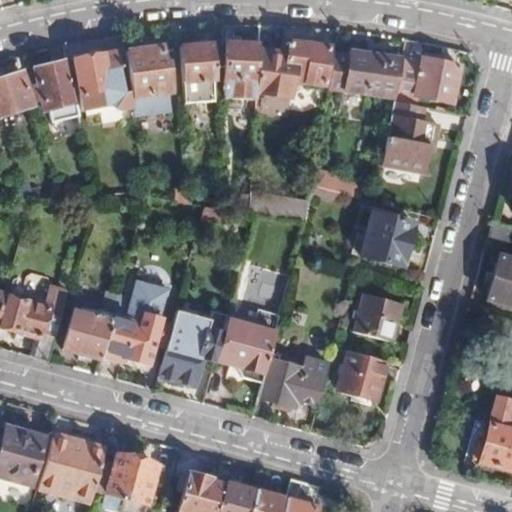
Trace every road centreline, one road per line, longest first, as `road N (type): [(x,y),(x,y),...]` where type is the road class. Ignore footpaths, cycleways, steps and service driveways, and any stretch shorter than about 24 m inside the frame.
road 1 (residential): [(0,45),(216,4),(372,13),(511,42)]
road 2 (residential): [(394,487),(511,66)]
road 3 (residential): [(394,487),(0,378)]
